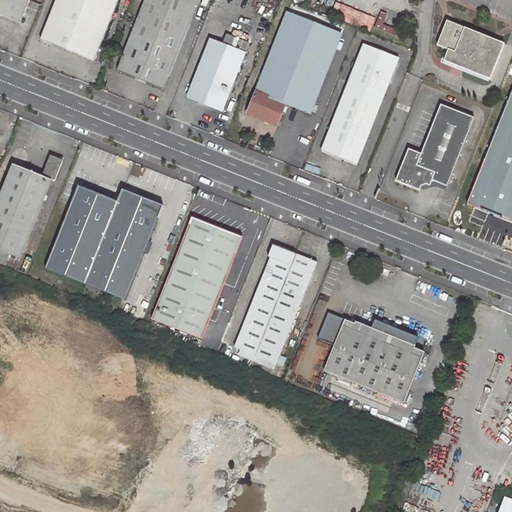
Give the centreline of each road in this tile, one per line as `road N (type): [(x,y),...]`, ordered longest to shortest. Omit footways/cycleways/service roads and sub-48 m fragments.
road 1 (tertiary): [(511,286),(0,81)]
road 2 (unknown): [(228,406),(344,462),(353,511)]
